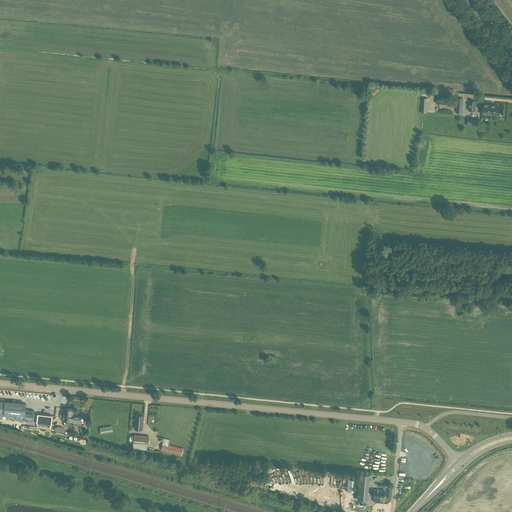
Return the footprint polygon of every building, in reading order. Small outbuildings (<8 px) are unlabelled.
[(469,101),(468,111),(475,111),(476,102),(469,101)] [(483,104),(482,114),(498,116),(499,105),(483,104)] [(35,410),(25,409),(25,404),(0,401),(0,411),(3,412),(3,414),(15,415),(15,417),(23,418),(23,419),(32,420),(32,418),(34,418),(35,410)] [(79,416),(72,416),(72,411),(72,410),(72,409),(71,409),(70,409),(70,408),(64,407),(63,412),(62,412),(62,416),(65,416),(65,419),(78,420),(79,416)] [(51,415),(37,414),(36,423),(51,425),(52,416),(51,416),(51,415)] [(143,430),(144,415),(136,414),(134,429),(143,430)] [(149,436),(134,434),(134,441),(128,440),(128,445),(133,446),(133,448),(147,450),(149,436)] [(183,448),(168,445),(170,440),(164,438),(161,450),(182,456),(183,448)] [(369,483),(360,483),(360,491),(368,492),(369,483)] [(374,489),(373,497),(384,498),(385,490),(374,489)]
